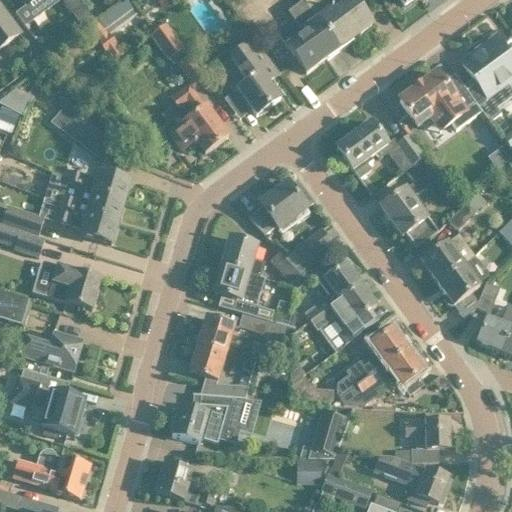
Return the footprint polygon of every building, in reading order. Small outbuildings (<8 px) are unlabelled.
[(83,8),(77,0),(20,0),(27,9),(38,0),(59,0),(72,16),(83,8)] [(323,0),(308,11),(338,53),(371,28),(353,3),(357,0),(323,0)] [(414,0),(397,0),(404,8),(414,0)] [(127,1),(98,22),(98,23),(107,35),(109,36),(110,35),(110,36),(139,16),(127,1)] [(306,76),(338,53),(308,11),(303,4),(288,15),(295,25),(278,38),(306,76)] [(0,50),(20,36),(0,9),(0,50)] [(116,46),(117,45),(110,36),(110,35),(109,36),(107,35),(98,23),(90,30),(100,43),(98,44),(104,52),(105,54),(107,53),(115,64),(124,57),(117,47),(116,46)] [(168,63),(182,52),(165,27),(150,38),(168,63)] [(236,92),(244,103),(256,119),(280,101),(262,77),(273,69),(245,31),(231,40),(241,53),(230,61),(247,84),(236,92)] [(466,62),(461,65),(473,82),(481,92),(472,100),(470,100),(481,115),(489,126),(501,117),(496,111),(511,99),(511,94),(507,88),(508,87),(511,84),(511,59),(506,52),(510,50),(508,47),(506,49),(498,38),(480,52),(466,62)] [(192,87),(203,79),(188,60),(178,67),(192,87)] [(436,77),(399,104),(418,129),(428,121),(439,137),(452,128),(456,134),(481,115),(470,100),(472,100),(464,89),(456,79),(455,79),(444,87),(436,77)] [(228,139),(217,123),(206,108),(205,109),(189,87),(171,101),(179,112),(186,107),(194,118),(169,136),(182,154),(192,146),(194,148),(196,146),(205,157),(228,139)] [(0,110),(0,111),(0,124),(14,130),(19,117),(0,110)] [(69,132),(78,140),(91,126),(82,118),(69,132)] [(371,164),(370,161),(375,157),(378,162),(388,155),(403,175),(406,173),(414,167),(424,160),(407,138),(398,145),(395,141),(386,147),(370,125),(336,151),(353,174),(353,173),(359,182),(372,173),(368,166),(371,164)] [(511,133),(501,142),(511,156),(511,133)] [(101,136),(89,150),(104,163),(116,149),(101,136)] [(421,194),(439,181),(424,160),(414,167),(406,173),(421,194)] [(93,197),(123,206),(129,186),(99,177),(97,183),(69,175),(65,187),(94,195),(93,197)] [(287,187),(259,207),(261,210),(276,229),(278,233),(293,222),(296,226),(301,223),(308,218),(309,217),(306,213),(305,212),(312,207),(296,185),(289,190),(287,187)] [(65,187),(58,212),(86,221),(87,218),(117,227),(123,206),(93,197),(94,195),(65,187)] [(379,211),(401,241),(405,238),(415,251),(438,235),(412,200),(417,197),(410,188),(379,211)] [(466,205),(448,223),(458,233),(476,215),(466,205)] [(6,209),(0,226),(37,238),(42,221),(6,209)] [(81,239),(92,242),(111,247),(117,227),(87,218),(86,221),(58,212),(54,225),(83,233),(81,239)] [(44,243),(0,229),(0,246),(14,251),(13,253),(39,260),(44,243)] [(313,240),(297,252),(302,258),(306,264),(315,256),(330,246),(322,234),(321,235),(320,235),(314,240),(313,240)] [(421,265),(438,287),(464,269),(474,258),(459,238),(421,265)] [(221,269),(249,277),(260,280),(264,266),(253,263),(257,249),(229,241),(221,269)] [(453,308),(453,309),(479,290),(471,278),(492,256),(486,248),(474,258),(464,269),(438,287),(445,298),(444,299),(444,303),(447,308),(451,309),(453,308)] [(279,255),(269,264),(290,286),(299,277),(294,272),(294,271),(279,255)] [(306,264),(294,272),(299,277),(304,283),(313,276),(330,299),(318,308),(305,317),(310,325),(361,288),(345,267),(336,274),(332,269),(327,272),(316,258),(315,256),(306,264)] [(32,296),(65,305),(92,313),(101,281),(82,275),(75,273),(41,264),(32,296)] [(221,269),(213,296),(221,298),(236,303),(233,314),(242,317),(269,325),(273,314),(257,310),(265,281),(260,280),(249,277),(221,269)] [(486,286),(475,311),(489,317),(499,292),(486,286)] [(361,288),(310,325),(317,334),(319,333),(336,320),(344,331),(341,333),(350,345),(378,324),(370,313),(376,309),(361,288)] [(0,324),(23,332),(31,307),(0,298),(0,324)] [(500,326),(487,320),(477,346),(501,356),(511,328),(511,309),(507,307),(500,326)] [(285,330),(277,328),(278,328),(243,318),(239,329),(266,337),(265,342),(280,346),(285,330)] [(206,321),(198,348),(226,357),(234,329),(206,321)] [(511,328),(501,356),(511,360),(511,328)] [(335,386),(335,394),(341,402),(347,398),(408,353),(392,331),(371,347),(378,356),(362,368),(358,363),(344,374),(347,378),(335,386)] [(20,361),(17,372),(22,373),(46,380),(49,370),(73,377),(82,345),(63,339),(53,337),(49,349),(21,341),(19,346),(24,347),(21,359),(19,359),(19,361),(20,361)] [(226,357),(198,348),(190,376),(218,384),(226,357)] [(408,353),(347,398),(341,402),(343,406),(365,408),(382,396),(379,391),(395,379),(402,389),(423,373),(408,353)] [(41,429),(41,430),(43,431),(55,434),(59,435),(74,439),(75,437),(78,438),(82,424),(80,423),(79,423),(83,407),(84,405),(65,399),(69,386),(46,380),(22,373),(22,374),(20,382),(18,382),(11,405),(29,410),(45,415),(41,429)] [(312,393),(311,405),(331,406),(332,394),(312,393)] [(232,447),(233,446),(232,445),(245,403),(246,403),(246,402),(192,398),(192,399),(199,399),(199,411),(198,411),(198,412),(197,415),(180,410),(177,421),(171,420),(170,436),(172,436),(172,439),(199,447),(199,445),(217,450),(219,443),(232,447)] [(299,462),(333,462),(350,422),(337,418),(337,416),(331,414),(330,416),(322,414),(311,451),(303,449),(299,462)] [(438,453),(449,452),(448,424),(425,425),(425,426),(405,427),(405,439),(425,438),(425,452),(410,453),(411,467),(438,466),(438,453)] [(49,495),(61,498),(80,504),(90,470),(59,460),(59,461),(55,460),(53,456),(50,453),(46,453),(42,454),(39,457),(36,469),(17,464),(12,481),(49,492),(49,495)] [(379,460),(373,475),(383,479),(395,484),(395,483),(413,490),(408,502),(427,509),(429,504),(438,507),(438,506),(442,505),(445,498),(443,495),(448,481),(426,472),(426,473),(391,460),(390,461),(379,460)] [(319,487),(319,464),(297,464),(297,487),(319,487)] [(188,487),(192,475),(183,472),(164,466),(155,496),(183,504),(198,508),(203,491),(188,487)] [(320,494),(317,503),(330,507),(333,499),(365,511),(372,493),(337,480),(327,476),(320,494)] [(203,491),(198,508),(210,509),(214,495),(203,491)] [(19,511),(50,511),(51,509),(23,500),(19,511)]
